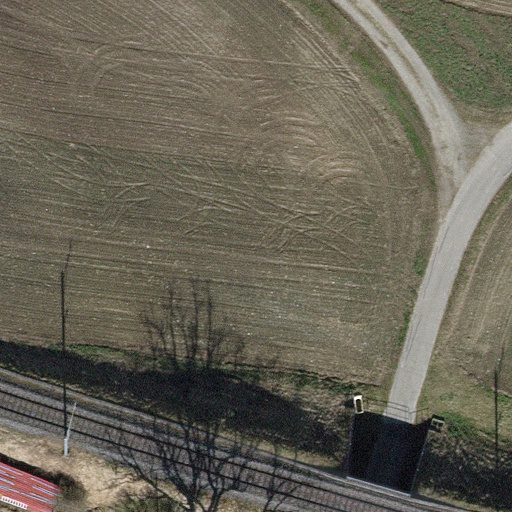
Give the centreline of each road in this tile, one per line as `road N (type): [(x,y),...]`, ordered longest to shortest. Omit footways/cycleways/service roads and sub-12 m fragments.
road 1 (track): [(387,511),(443,283),(472,201),(511,161)]
road 2 (track): [(350,0),(380,22),(441,110),(472,201)]
